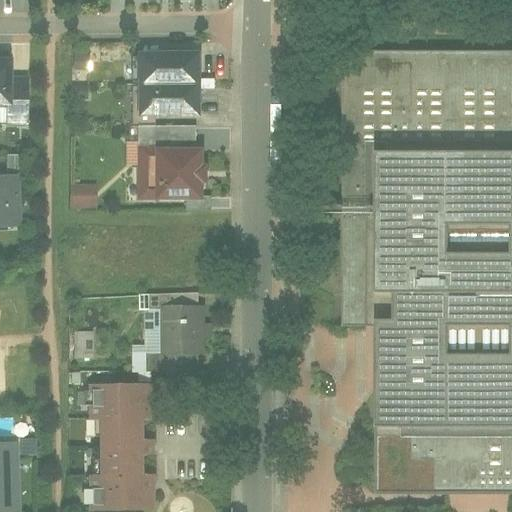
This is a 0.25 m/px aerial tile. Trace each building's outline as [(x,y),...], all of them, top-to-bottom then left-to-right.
[(203,52),(135,51),(135,86),(203,87),(203,52)] [(509,57),(343,56),(343,325),(379,325),(379,488),(511,488),(511,156),(509,157),(509,57)] [(203,87),(135,86),(134,120),(202,122),(203,87)] [(134,144),(135,199),(206,198),(205,142),(134,144)] [(0,178),(0,225),(17,225),(14,177),(0,178)] [(69,186),(69,210),(96,209),(96,185),(69,186)] [(201,290),(145,293),(147,352),(133,352),(134,375),(205,372),(201,290)] [(92,359),(92,332),(68,332),(68,358),(92,359)] [(142,384),(91,385),(92,428),(142,427),(142,384)] [(142,427),(92,428),(92,471),(143,471),(142,427)] [(19,440),(19,456),(35,456),(35,440),(19,440)] [(0,511),(19,511),(18,443),(0,443),(0,511)] [(143,511),(143,471),(92,471),(92,511),(143,511)]
